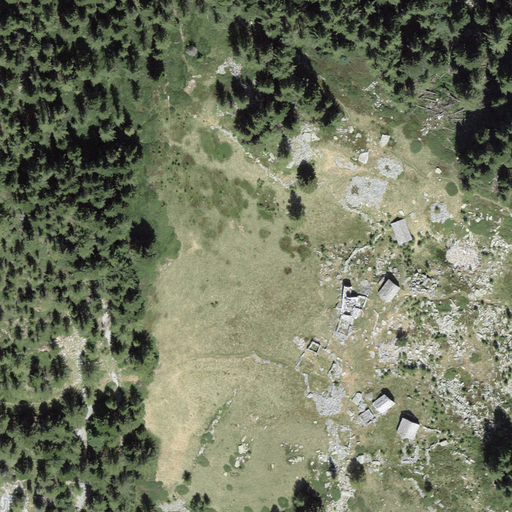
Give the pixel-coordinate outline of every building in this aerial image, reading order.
[(404,219),(391,224),(398,245),(412,240),(404,219)] [(377,294),(388,303),(400,288),(388,279),(377,294)] [(351,289),(344,288),(340,315),(354,318),(357,299),(350,297),(351,289)] [(371,405),(381,416),(394,405),(384,394),(371,405)] [(419,424),(402,417),(395,434),(412,441),(419,424)]
